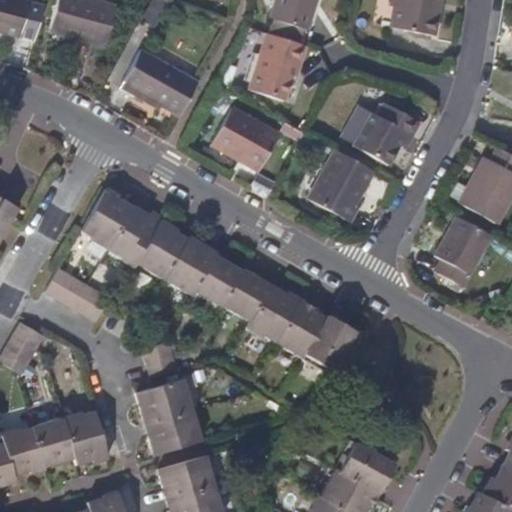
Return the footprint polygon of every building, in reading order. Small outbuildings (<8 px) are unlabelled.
[(39,37),(46,7),(31,3),(31,0),(0,0),(0,30),(22,37),(24,32),(39,37)] [(109,45),(120,3),(109,0),(60,0),(53,31),(109,45)] [(312,30),(321,0),(279,0),(276,10),(273,18),(276,19),(272,33),(300,41),(304,43),(308,29),(312,30)] [(437,19),(439,0),(399,0),(394,29),(439,38),(443,20),(437,19)] [(443,20),(446,0),(439,0),(437,19),(443,20)] [(303,69),(310,45),(304,43),(300,41),(272,33),(270,33),(259,70),(253,91),(288,101),(293,83),(298,67),(303,69)] [(183,115),(201,82),(142,51),(122,87),(136,96),(139,90),(164,104),(183,115)] [(299,84),(303,69),(298,67),(293,83),(299,84)] [(164,104),(139,90),(136,96),(162,109),(164,104)] [(422,120),(380,96),(354,142),(389,162),(398,143),(405,131),(413,135),(422,120)] [(262,169),(281,132),(236,106),(216,144),(262,169)] [(407,148),(413,135),(405,131),(398,143),(407,148)] [(357,204),(376,169),(336,147),(309,198),(351,221),(359,205),(357,204)] [(484,177),(494,159),(487,155),(477,173),(484,177)] [(504,223),(511,207),(511,168),(494,159),(484,177),(477,173),(462,201),(504,223)] [(104,247),(127,205),(117,198),(117,196),(105,188),(80,229),(92,237),(91,239),(104,247)] [(0,235),(16,209),(0,199),(0,235)] [(134,261),(154,228),(156,222),(127,205),(104,247),(132,264),(134,261)] [(469,287),(496,235),(491,232),(461,216),(440,255),(448,259),(441,272),(469,287)] [(159,276),(182,237),(173,232),(173,229),(159,220),(156,222),(154,228),(134,261),(159,276)] [(191,288),(211,254),(182,237),(159,276),(188,292),(191,288)] [(221,301),(239,272),(238,271),(211,254),(191,288),(218,304),(221,301)] [(55,298),(69,274),(57,267),(43,291),(55,298)] [(247,317),(266,285),(265,284),(241,269),(238,271),(239,272),(221,301),(247,317)] [(68,306),(82,281),(69,274),(55,298),(68,306)] [(82,314),(96,289),(82,281),(68,306),(82,314)] [(272,339),(294,300),(295,297),(284,290),(280,293),(266,285),(247,317),(243,325),(258,334),(261,332),(272,339)] [(93,321),(107,296),(96,289),(82,314),(93,321)] [(301,352),(322,316),(294,300),(272,339),(300,355),(301,352)] [(347,340),(351,334),(322,316),(301,352),(330,370),(347,340)] [(41,337),(18,323),(11,335),(35,349),(41,337)] [(27,361),(35,349),(11,335),(4,347),(27,361)] [(168,355),(163,342),(139,350),(143,363),(168,355)] [(27,361),(4,347),(0,353),(0,361),(19,374),(27,361)] [(172,371),(168,355),(143,363),(146,378),(172,371)] [(190,410),(180,379),(133,393),(142,424),(190,410)] [(198,441),(190,410),(142,424),(150,454),(198,441)] [(105,457),(91,411),(82,414),(81,413),(63,419),(74,458),(75,464),(82,461),(83,463),(92,459),(93,462),(105,457)] [(74,458),(63,419),(62,419),(31,428),(43,467),(74,458)] [(43,467),(31,428),(17,432),(16,429),(1,434),(2,439),(13,476),(29,471),(30,474),(44,470),(43,467)] [(511,434),(503,452),(506,455),(501,465),(511,471),(511,434)] [(13,476),(2,439),(0,439),(0,486),(15,482),(13,476)] [(385,476),(392,464),(352,444),(338,469),(335,470),(376,492),(380,484),(385,476)] [(212,488),(202,455),(155,470),(159,481),(164,501),(212,488)] [(511,471),(501,465),(494,478),(489,478),(481,493),(511,510),(511,471)] [(345,511),(364,511),(376,492),(335,470),(334,471),(318,496),(345,511)] [(218,511),(212,488),(164,501),(167,511),(218,511)] [(121,511),(116,491),(103,495),(102,498),(88,503),(89,509),(90,511),(121,511)] [(511,511),(511,510),(481,493),(473,508),(469,506),(465,511),(511,511)] [(345,511),(318,496),(315,495),(307,510),(308,511),(345,511)]
